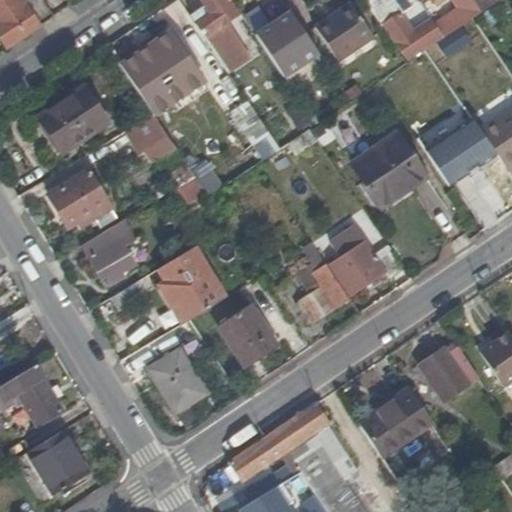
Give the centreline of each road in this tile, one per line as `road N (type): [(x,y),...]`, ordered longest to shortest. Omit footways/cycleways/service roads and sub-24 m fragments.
road 1 (residential): [(159,478),(511,239)]
road 2 (residential): [(159,478),(0,218)]
road 3 (residential): [(0,77),(114,0)]
